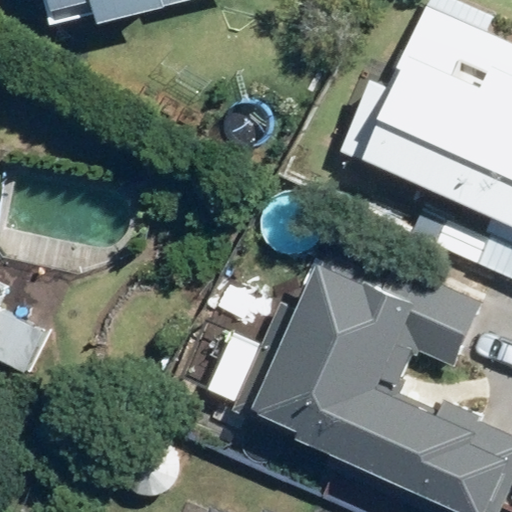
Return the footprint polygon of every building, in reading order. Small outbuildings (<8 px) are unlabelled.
[(341,134),(365,144),(511,208),(511,213),(507,224),(511,226),(511,17),(473,0),(440,0),(412,66),(399,60),(388,85),(366,75),(341,134)] [(335,186),(291,167),(274,209),(317,228),(335,186)] [(307,294),(256,404),(486,511),(504,511),(511,496),(511,417),(420,374),(432,348),(472,367),(504,299),(414,257),(407,272),(349,245),(322,302),(307,294)] [(19,300),(0,291),(0,346),(40,366),(60,325),(17,303),(19,300)] [(259,511),(232,501),(227,511),(304,511),(282,503),(278,511),(259,511)]
